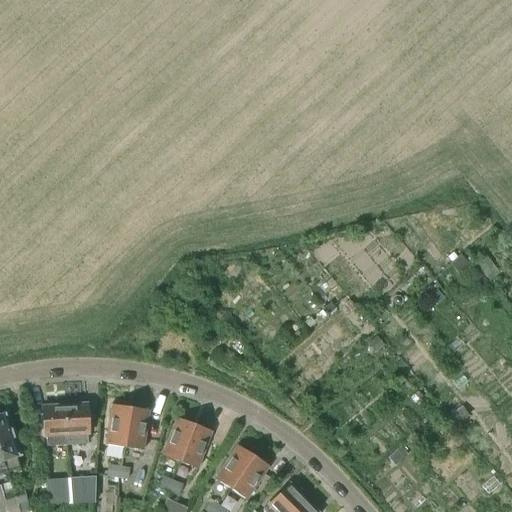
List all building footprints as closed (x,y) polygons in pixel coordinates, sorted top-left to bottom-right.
[(86,405),(63,406),(66,446),(86,445),(85,435),(87,435),(85,406),(86,406),(86,405)] [(66,446),(63,406),(42,407),(43,437),(45,437),(47,447),(66,446)] [(124,448),(130,409),(110,406),(104,445),(124,448)] [(149,412),(130,409),(124,448),(143,451),(149,412)] [(0,418),(0,453),(6,473),(19,469),(15,456),(19,455),(7,416),(0,418)] [(179,463),(193,425),(176,418),(161,456),(179,463)] [(193,425),(179,463),(196,470),(211,432),(193,425)] [(230,490),(253,456),(237,446),(214,480),(230,490)] [(268,467),(253,456),(230,490),(246,501),(268,467)] [(116,478),(118,467),(107,465),(105,477),(116,478)] [(118,467),(116,478),(127,480),(129,468),(118,467)] [(172,481),(162,476),(157,488),(167,492),(172,481)] [(69,480),(71,504),(93,504),(94,478),(69,480)] [(44,481),(49,505),(67,504),(66,479),(44,481)] [(172,481),(167,492),(178,496),(182,485),(172,481)] [(290,511),(304,499),(289,484),(267,505),(263,510),(265,511),(290,511)] [(0,488),(0,511),(18,511),(16,505),(6,508),(2,495),(0,488)] [(12,491),(16,505),(26,502),(22,488),(12,491)] [(12,491),(2,495),(6,508),(16,505),(12,491)] [(316,511),(304,499),(290,511),(316,511)] [(206,511),(214,511),(219,506),(210,500),(203,510),(206,511)]
